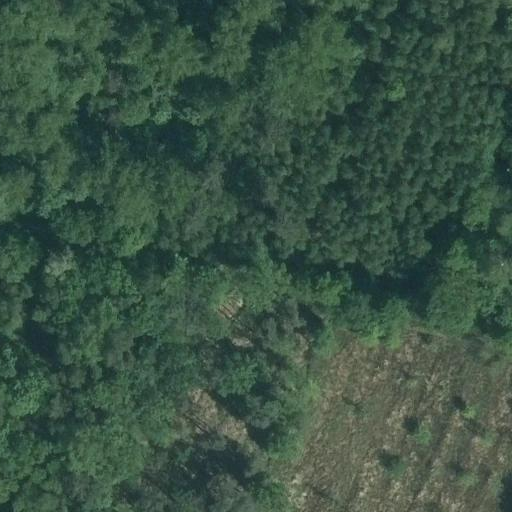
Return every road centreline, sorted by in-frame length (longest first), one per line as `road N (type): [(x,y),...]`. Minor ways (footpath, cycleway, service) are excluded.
road 1 (track): [(230,283),(511,345)]
road 2 (track): [(0,233),(230,283)]
